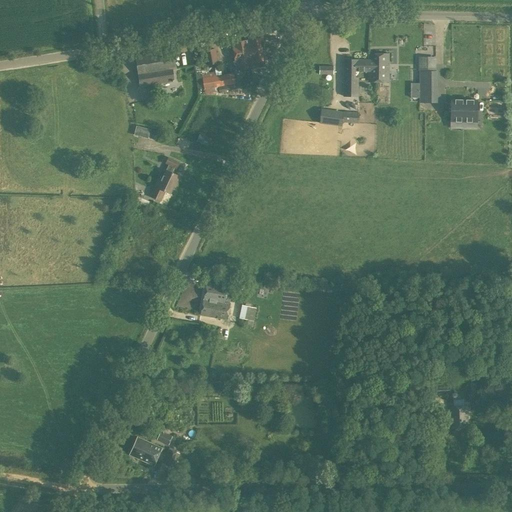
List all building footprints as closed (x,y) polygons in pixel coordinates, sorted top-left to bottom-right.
[(253,67),(252,62),(266,59),(262,38),(256,39),(255,33),(244,35),(244,41),(231,43),(236,70),(253,67)] [(207,48),(210,63),(218,62),(216,47),(207,48)] [(174,82),(172,69),(175,69),(173,50),(135,56),(140,87),(174,82)] [(368,54),(368,61),(368,72),(368,81),(389,82),(389,54),(368,54)] [(435,70),(435,59),(419,59),(419,69),(435,70)] [(354,72),(368,72),(368,61),(345,60),(344,96),(354,96),(354,72)] [(319,65),(319,75),(333,74),(333,66),(319,65)] [(219,91),(235,89),(233,73),(216,76),(215,72),(196,75),(198,90),(204,90),(205,94),(218,93),(218,88),(219,91)] [(427,103),(427,95),(435,95),(435,79),(419,79),(419,103),(427,103)] [(450,122),(463,122),(464,100),(451,100),(450,122)] [(477,101),(464,100),(463,122),(476,122),(477,101)] [(358,123),(359,112),(320,107),(317,122),(342,125),(343,121),(358,123)] [(141,127),(138,136),(147,139),(150,129),(141,127)] [(197,140),(207,146),(211,139),(200,134),(197,140)] [(179,184),(182,178),(174,174),(177,168),(178,169),(181,163),(171,158),(168,164),(170,165),(168,171),(167,171),(162,180),(160,179),(151,196),(161,201),(166,192),(171,194),(177,183),(179,184)] [(204,299),(201,315),(227,320),(230,304),(226,303),(229,287),(208,283),(205,299),(204,299)] [(239,318),(247,320),(255,308),(242,305),(239,318)] [(257,364),(233,359),(230,372),(255,377),(257,364)] [(427,378),(427,390),(449,390),(449,377),(427,378)] [(449,406),(451,429),(468,428),(467,405),(449,406)] [(157,439),(168,445),(172,436),(160,431),(157,439)] [(130,455),(154,466),(162,448),(138,437),(130,455)] [(178,455),(177,453),(168,449),(163,461),(164,463),(172,467),(178,455)]
